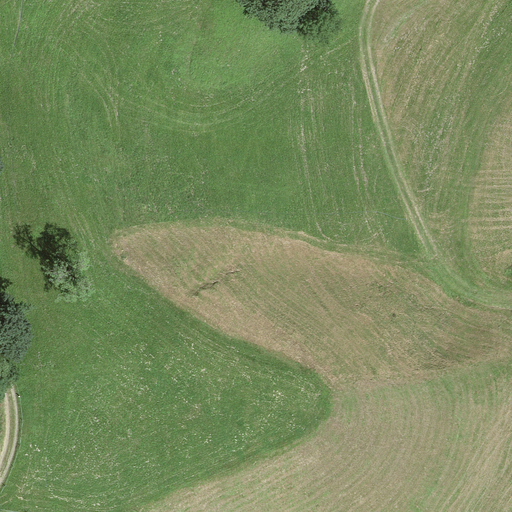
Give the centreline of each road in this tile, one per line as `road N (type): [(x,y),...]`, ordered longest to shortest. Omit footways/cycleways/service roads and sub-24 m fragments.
road 1 (track): [(376,0),(368,63),(406,191),(455,285)]
road 2 (track): [(0,476),(12,437),(0,355)]
